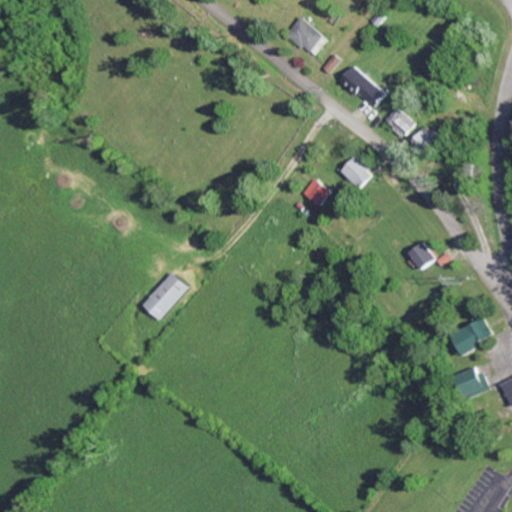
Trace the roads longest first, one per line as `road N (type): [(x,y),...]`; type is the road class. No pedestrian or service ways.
road 1 (residential): [(201,0),(394,157),(484,267),(511,285)]
road 2 (residential): [(511,253),(500,160),(511,82)]
